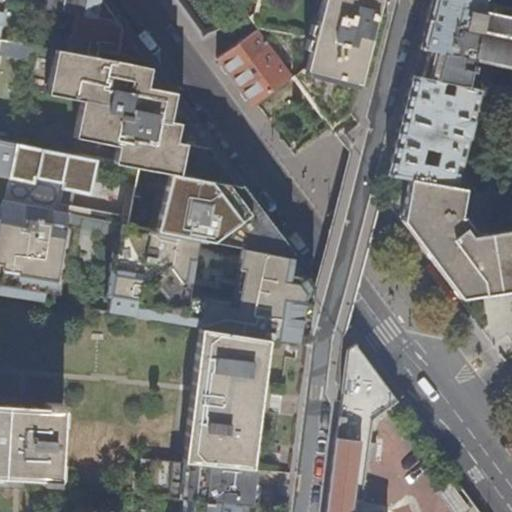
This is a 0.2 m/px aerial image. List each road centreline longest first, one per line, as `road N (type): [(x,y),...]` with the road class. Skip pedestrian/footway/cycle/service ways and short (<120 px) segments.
road 1 (tertiary): [(138,0),(511,505)]
road 2 (residential): [(300,511),(322,336),(409,0)]
